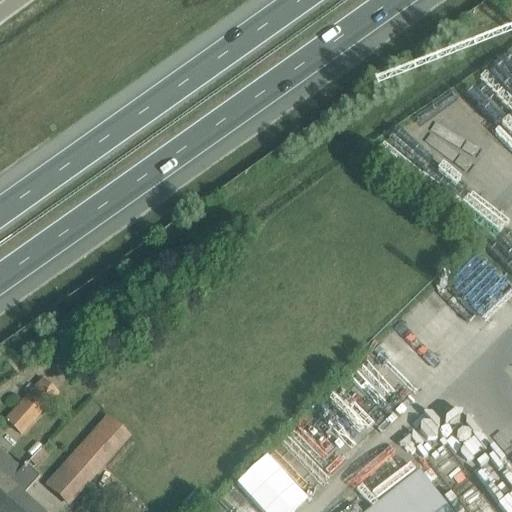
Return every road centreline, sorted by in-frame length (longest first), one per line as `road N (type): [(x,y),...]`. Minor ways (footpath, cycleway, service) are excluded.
road 1 (motorway): [(0,277),(389,0)]
road 2 (motorway): [(302,0),(0,212)]
